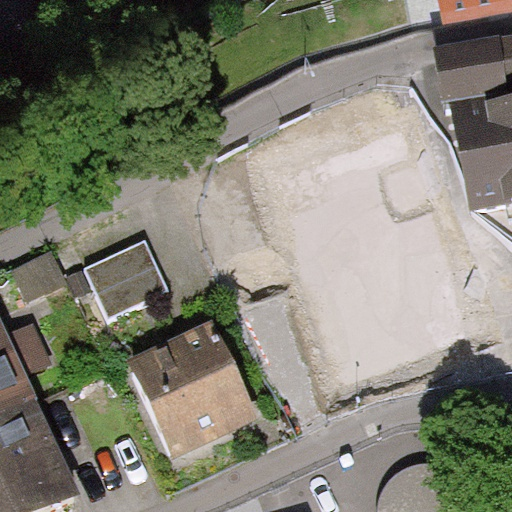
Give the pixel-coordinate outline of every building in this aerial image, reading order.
[(466,259),(424,267),(407,180),(425,176),(411,102),(312,121),(345,300),(333,302),(346,373),(367,369),(370,385),(486,364),(466,259)] [(511,106),(453,118),(471,219),(486,216),(511,210),(511,106)] [(145,243),(85,270),(108,319),(167,292),(145,243)] [(214,331),(132,368),(177,468),(259,431),(214,331)] [(0,426),(35,410),(0,335),(0,426)] [(35,410),(0,426),(0,511),(53,511),(80,499),(35,410)]
